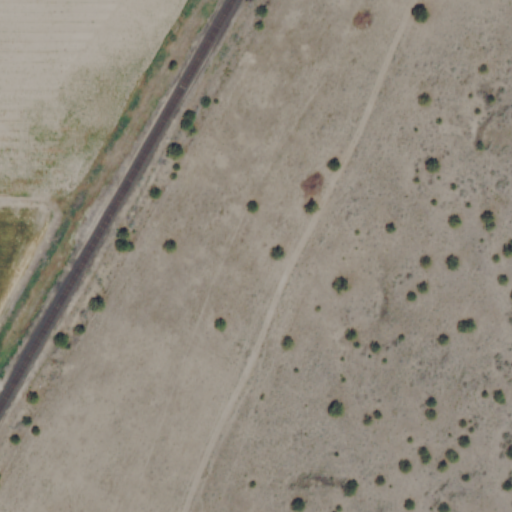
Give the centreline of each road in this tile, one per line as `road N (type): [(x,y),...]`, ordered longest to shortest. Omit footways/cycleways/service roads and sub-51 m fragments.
road 1 (residential): [(183,511),(320,207)]
road 2 (track): [(320,207),(415,0)]
